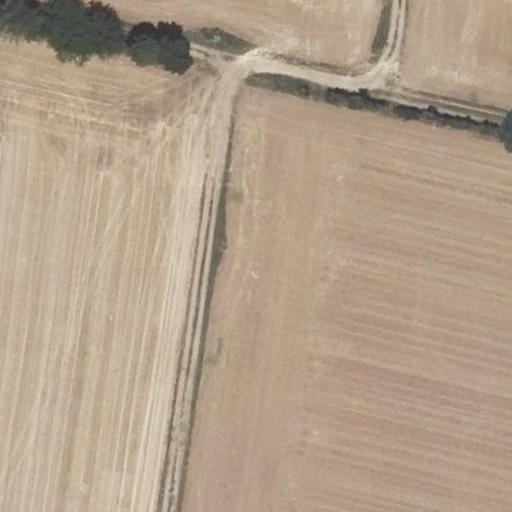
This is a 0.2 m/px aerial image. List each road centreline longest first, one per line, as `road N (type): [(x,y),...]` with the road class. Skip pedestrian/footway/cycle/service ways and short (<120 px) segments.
road 1 (track): [(0,32),(224,88),(511,145)]
road 2 (track): [(168,511),(224,88)]
